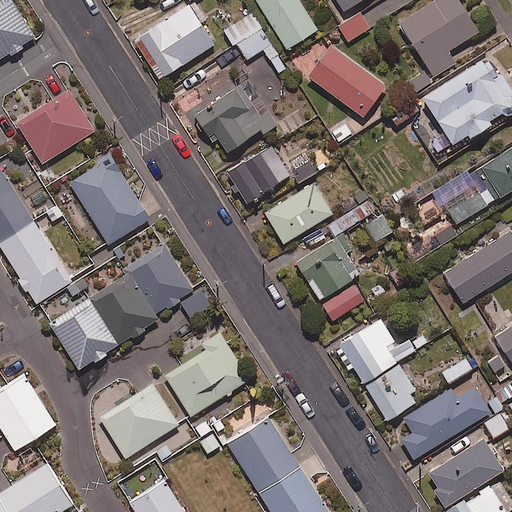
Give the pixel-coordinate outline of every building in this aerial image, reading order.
[(22,46),(35,38),(10,0),(0,0),(0,58),(8,53),(11,57),(24,49),(22,46)] [(207,19),(194,0),(193,0),(136,36),(154,64),(150,66),(159,79),(214,44),(200,23),(207,19)] [(317,29),(298,0),(255,0),(287,49),(317,29)] [(361,0),(332,0),(341,13),(361,0)] [(478,33),(457,0),(433,0),(398,22),(431,78),(455,64),(448,51),(478,33)] [(370,28),(360,12),(338,26),(348,41),(370,28)] [(234,45),(237,43),(246,59),(263,49),(278,74),(285,70),(271,45),(252,13),(227,27),(225,29),(234,45)] [(385,85),(329,45),(307,77),(363,117),(385,85)] [(511,99),(510,95),(511,94),(511,91),(501,74),(497,76),(485,57),(422,97),(452,145),(468,135),(470,138),(491,125),(489,122),(502,113),(504,116),(511,111),(511,99)] [(217,136),(226,151),(261,130),(264,133),(277,125),(250,81),(198,113),(191,117),(207,142),(217,136)] [(94,131),(68,89),(16,122),(42,163),(94,131)] [(345,120),(330,131),(341,145),(355,134),(345,120)] [(511,144),(475,167),(495,199),(511,188),(511,144)] [(289,175),(269,145),(228,173),(248,203),(289,175)] [(316,171),(304,153),(286,166),(298,184),(316,171)] [(149,219),(111,157),(69,182),(107,244),(149,219)] [(0,243),(34,222),(0,167),(0,243)] [(495,199),(475,167),(437,191),(457,223),(495,199)] [(332,213),(313,182),(264,213),(284,243),(332,213)] [(392,232),(382,215),(367,224),(378,241),(392,232)] [(34,222),(0,243),(0,244),(37,303),(71,281),(34,222)] [(433,233),(440,245),(459,234),(452,222),(433,233)] [(511,271),(511,232),(511,231),(445,274),(464,303),(511,271)] [(360,274),(347,254),(353,250),(343,233),(336,237),(296,262),(319,300),(360,274)] [(165,243),(126,268),(156,313),(194,289),(165,243)] [(129,275),(90,299),(120,345),(158,320),(129,275)] [(85,276),(66,289),(72,298),(91,286),(85,276)] [(363,301),(355,286),(323,304),(331,320),(363,301)] [(88,301),(50,325),(79,371),(117,347),(88,301)] [(398,346),(381,319),(358,334),(341,344),(365,381),(416,349),(409,339),(398,346)] [(511,325),(496,336),(511,361),(511,325)] [(249,380),(220,332),(202,343),(206,350),(165,375),(190,416),(249,380)] [(499,352),(486,361),(497,376),(510,367),(499,352)] [(472,369),(466,358),(442,372),(448,383),(472,369)] [(415,389),(399,365),(365,385),(386,420),(415,403),(409,393),(415,389)] [(0,427),(15,451),(56,424),(23,374),(0,389),(0,427)] [(178,425),(152,384),(100,416),(125,457),(178,425)] [(490,412),(474,385),(455,397),(450,389),(404,417),(413,432),(402,439),(414,459),(490,412)] [(509,428),(500,414),(484,423),(493,438),(509,428)] [(255,494),(299,467),(268,417),(224,444),(255,494)] [(427,474),(436,488),(428,493),(438,510),(446,506),(503,470),(484,439),(427,474)] [(166,441),(152,449),(161,464),(175,455),(166,441)] [(0,493),(0,501),(6,511),(59,511),(72,504),(47,464),(0,493)] [(327,511),(299,467),(255,494),(266,511),(327,511)] [(184,511),(164,481),(130,504),(135,511),(184,511)] [(466,503),(464,500),(445,511),(511,511),(511,500),(499,481),(466,503)]
